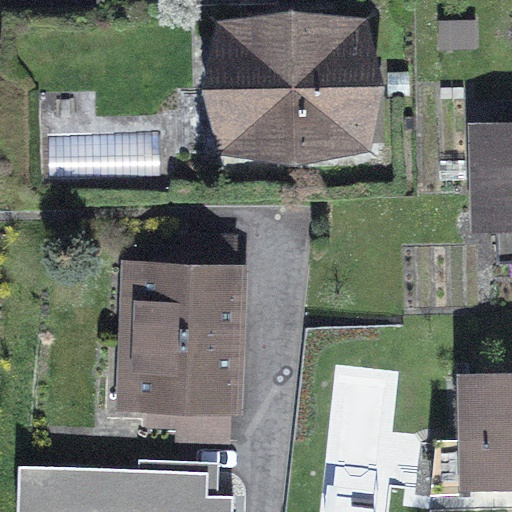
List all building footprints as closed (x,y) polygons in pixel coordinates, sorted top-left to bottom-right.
[(345,23),(223,22),(222,150),(370,151),(370,88),(381,88),(381,71),(373,71),(373,51),(364,51),(364,29),(345,29),(345,23)] [(463,52),(463,24),(441,24),(441,52),(463,52)] [(511,126),(482,127),(482,140),(477,140),(477,180),(483,180),(483,204),(511,203),(511,126)] [(142,267),(140,337),(235,340),(238,270),(142,267)] [(233,411),(235,340),(140,337),(137,408),(233,411)] [(511,374),(470,375),(471,486),(511,485),(511,374)] [(209,472),(18,467),(17,511),(232,511),(233,497),(208,496),(209,472)]
